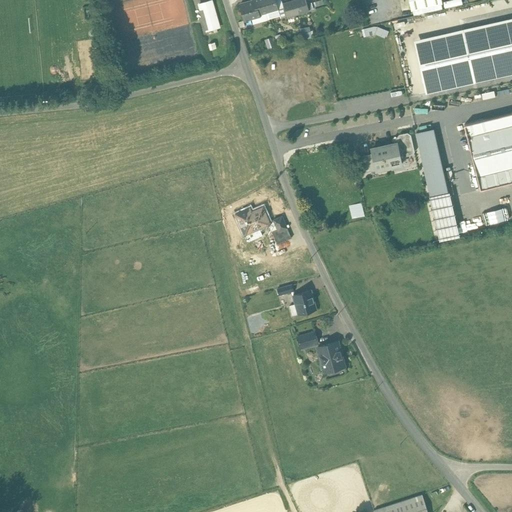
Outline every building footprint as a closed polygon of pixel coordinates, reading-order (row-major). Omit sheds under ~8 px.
[(254,0),(253,0),(240,4),(244,21),(260,16),(260,14),(255,0),(254,0)] [(275,0),(252,0),(253,0),(254,0),(255,0),(260,14),(267,12),(269,19),(280,16),(275,0)] [(304,0),(297,0),(291,2),(294,15),(308,11),(304,0)] [(440,0),(409,0),(412,10),(441,3),(442,3),(440,0)] [(211,1),(199,4),(207,31),(219,27),(211,1)] [(291,2),(283,4),(286,17),(294,15),(291,2)] [(441,3),(412,10),(414,15),(442,8),(441,3)] [(511,17),(413,40),(425,94),(511,74),(511,17)] [(511,113),(464,125),(477,176),(511,166),(511,113)] [(433,129),(416,133),(431,196),(448,192),(433,129)] [(407,133),(399,135),(397,138),(398,139),(396,139),(395,141),(396,144),(397,143),(401,159),(405,158),(405,156),(412,154),(414,152),(410,135),(407,133)] [(396,144),(371,149),(375,170),(402,164),(401,159),(397,143),(396,144)] [(368,157),(355,160),(358,174),(371,171),(368,157)] [(511,166),(477,176),(480,189),(511,181),(511,166)] [(448,193),(431,197),(431,196),(429,197),(439,240),(459,236),(449,192),(448,192),(448,193)] [(352,217),(364,216),(363,202),(350,204),(352,217)] [(263,208),(247,214),(246,210),(236,214),(245,234),(269,223),(263,208)] [(282,216),(273,220),(277,229),(272,231),(277,244),(291,238),(282,216)] [(263,233),(259,235),(264,247),(268,245),(263,233)] [(292,285),(277,289),(279,295),(293,291),(292,285)] [(311,290),(292,295),(298,314),(317,309),(311,290)] [(315,332),(297,336),(300,348),(318,343),(315,332)] [(337,341),(318,347),(325,372),(344,366),(337,341)] [(427,511),(422,495),(373,511),(427,511)]
